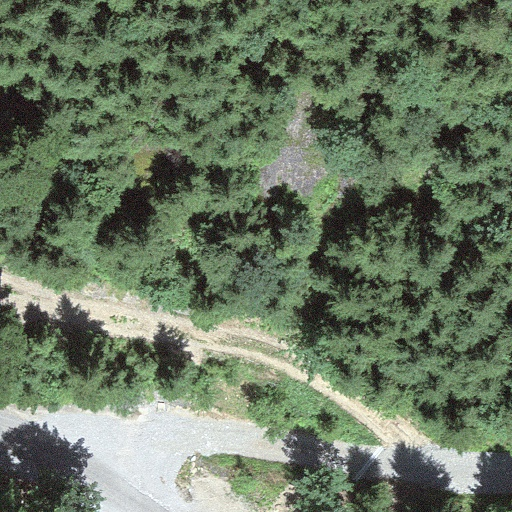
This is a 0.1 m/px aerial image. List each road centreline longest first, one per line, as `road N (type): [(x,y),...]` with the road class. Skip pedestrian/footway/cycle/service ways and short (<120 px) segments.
road 1 (track): [(0,283),(126,326),(235,342),(309,371),(386,421),(440,475)]
road 2 (track): [(33,431),(264,438),(440,475),(511,476)]
road 3 (track): [(189,511),(33,431),(0,427)]
